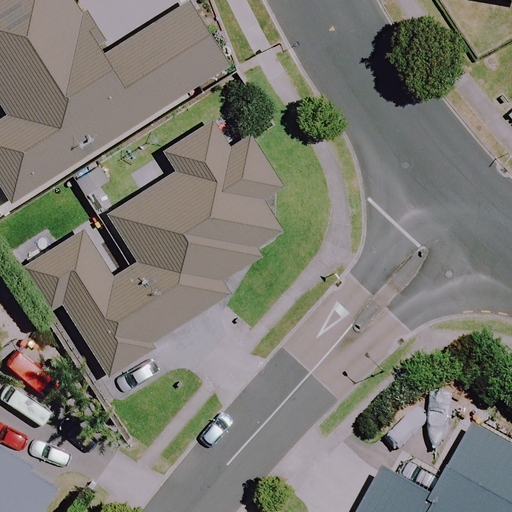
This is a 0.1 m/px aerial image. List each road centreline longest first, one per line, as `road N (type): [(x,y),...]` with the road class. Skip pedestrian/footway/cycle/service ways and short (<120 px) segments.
road 1 (residential): [(469,207),(194,511)]
road 2 (tertiary): [(469,207),(385,104),(328,0)]
